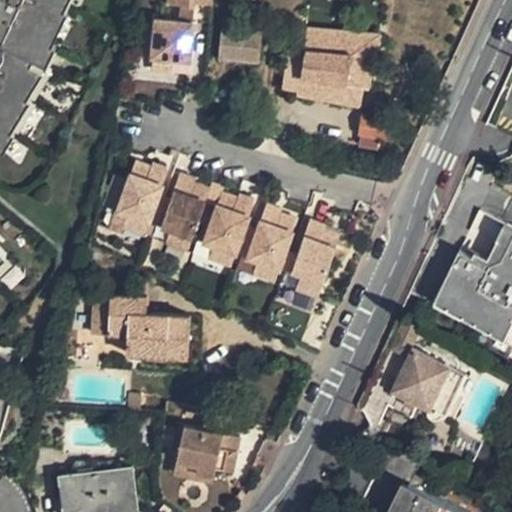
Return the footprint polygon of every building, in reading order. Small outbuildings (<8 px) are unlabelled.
[(0,0),(0,128),(4,122),(2,121),(19,90),(16,88),(32,62),(35,56),(46,34),(43,33),(56,6),(54,5),(56,0),(0,0)] [(56,6),(64,10),(68,0),(56,0),(54,5),(56,6)] [(209,6),(210,0),(167,0),(167,1),(183,3),(181,19),(158,16),(151,53),(171,56),(193,59),(201,5),(209,6)] [(46,34),(54,38),(66,11),(64,10),(56,6),(43,33),(46,34)] [(222,25),(220,42),(259,46),(261,28),(222,25)] [(285,89),(300,90),(302,81),(368,92),(371,92),(381,43),(296,30),(285,89)] [(46,34),(35,56),(46,62),(57,40),(54,38),(46,34)] [(218,61),(257,65),(259,46),(220,42),(218,61)] [(171,56),(151,53),(150,65),(169,67),(171,56)] [(19,90),(27,94),(42,68),(32,62),(16,88),(19,90)] [(299,92),(367,102),(368,92),(302,81),(300,90),(285,89),(285,90),(299,92)] [(10,126),(13,128),(30,96),(27,94),(19,90),(2,121),(4,122),(10,126)] [(394,122),(363,119),(362,138),(392,141),(394,122)] [(10,126),(4,122),(0,128),(0,145),(2,146),(13,128),(10,126)] [(159,190),(168,170),(153,165),(155,160),(140,154),(118,202),(128,207),(124,218),(143,227),(147,216),(159,190)] [(171,196),(160,221),(170,226),(165,236),(187,247),(205,205),(212,190),(194,183),(196,178),(182,171),(171,196)] [(212,190),(205,205),(216,210),(222,197),(224,192),(213,187),(212,190)] [(171,196),(159,190),(147,216),(160,221),(171,196)] [(238,203),(222,197),(216,210),(202,242),(214,247),(209,259),(227,267),(232,256),(242,232),(254,206),(239,200),(238,203)] [(254,237),(244,261),(255,266),(251,276),(267,284),(275,267),(283,249),(291,229),(276,223),(279,217),(265,212),(254,237)] [(294,253),(286,272),(299,277),(293,291),(311,298),(338,237),(320,229),(322,225),(308,219),(294,253)] [(465,248),(445,293),(511,323),(511,220),(492,260),(465,248)] [(242,232),(232,256),(244,261),(254,237),(242,232)] [(283,249),(275,267),(286,272),(294,253),(283,249)] [(511,323),(445,293),(439,305),(511,338),(511,323)] [(190,319),(147,318),(147,301),(109,300),(109,307),(108,337),(127,338),(126,356),(188,359),(190,319)] [(92,337),(108,337),(109,307),(93,307),(92,337)] [(391,389),(429,407),(431,403),(445,409),(455,386),(450,382),(455,368),(448,365),(411,347),(391,389)] [(130,392),(129,408),(141,409),(142,393),(130,392)] [(220,435),(221,428),(209,426),(207,433),(183,428),(174,475),(211,482),(213,475),(233,478),(240,439),(220,435)] [(354,460),(340,487),(363,498),(376,471),(354,460)] [(58,477),(62,511),(137,511),(133,468),(58,477)] [(404,482),(389,511),(395,511),(409,484),(404,482)] [(470,511),(411,482),(409,484),(395,511),(470,511)]
